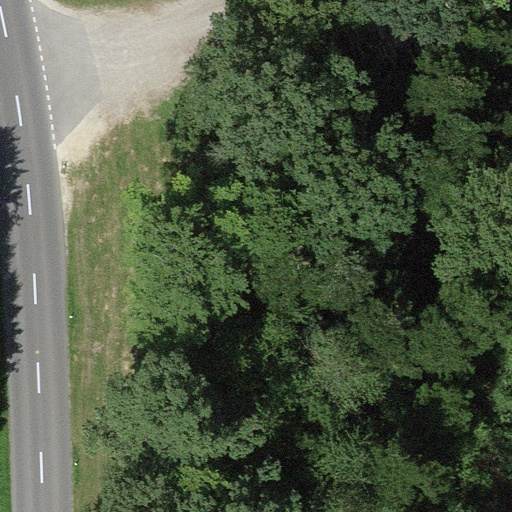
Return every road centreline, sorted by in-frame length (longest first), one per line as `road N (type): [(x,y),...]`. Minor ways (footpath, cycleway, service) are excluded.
road 1 (tertiary): [(0,0),(21,102),(47,511)]
road 2 (track): [(262,0),(21,102)]
